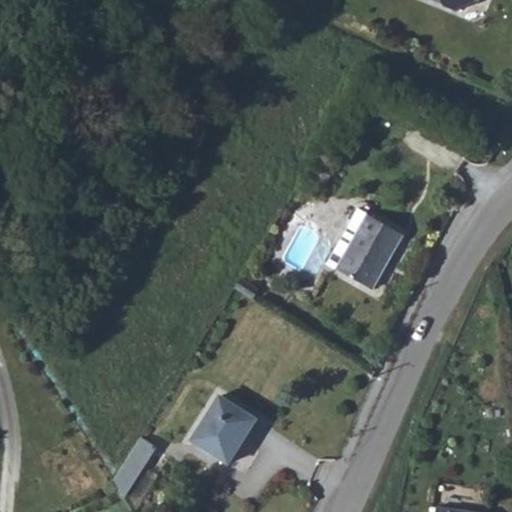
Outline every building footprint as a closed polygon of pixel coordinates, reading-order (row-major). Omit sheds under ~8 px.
[(417,0),(456,17),(463,12),(478,10),(481,0),(417,0)] [(326,271),(339,276),(367,217),(352,210),(345,225),(355,229),(342,256),(335,253),(326,271)] [(367,217),(339,276),(374,293),(402,233),(367,217)] [(234,291),(251,301),(258,290),(241,280),(234,291)] [(207,442),(247,466),(274,421),(234,397),(207,442)] [(114,480),(124,492),(154,446),(141,437),(114,480)]
